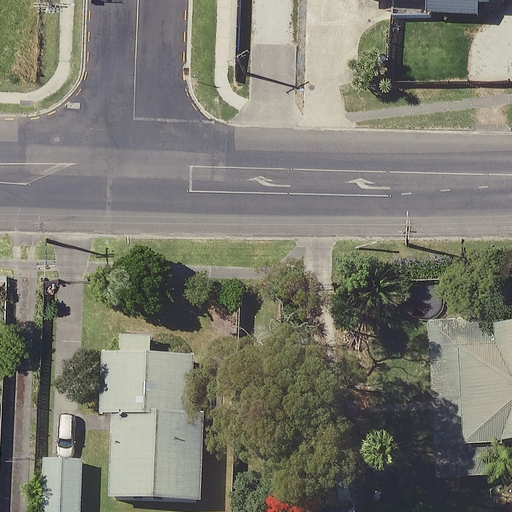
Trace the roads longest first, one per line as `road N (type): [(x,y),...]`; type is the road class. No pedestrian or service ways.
road 1 (tertiary): [(137,163),(511,174)]
road 2 (residential): [(139,0),(137,163)]
road 3 (tertiary): [(0,164),(137,163)]
